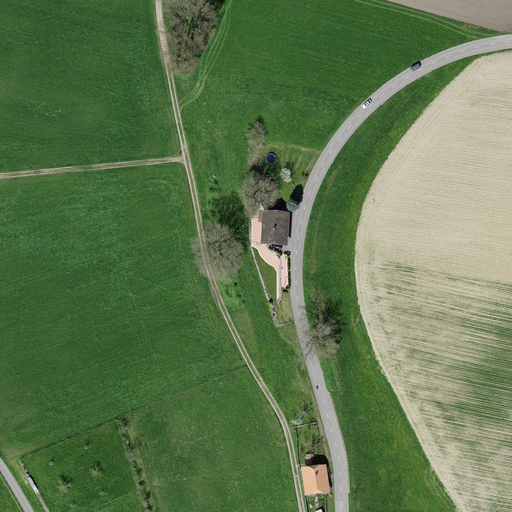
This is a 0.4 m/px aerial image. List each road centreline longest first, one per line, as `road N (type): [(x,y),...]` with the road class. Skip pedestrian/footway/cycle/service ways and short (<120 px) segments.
road 1 (unclassified): [(511,40),(433,62),(370,104),(330,151),(304,207),(297,310),(338,457),(342,511)]
road 2 (track): [(159,0),(203,251),(227,322),(284,424),(302,511)]
